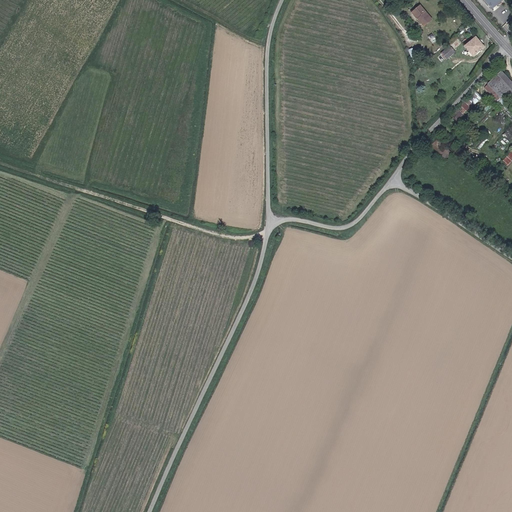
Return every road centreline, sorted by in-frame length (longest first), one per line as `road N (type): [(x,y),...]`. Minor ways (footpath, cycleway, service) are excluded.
road 1 (unclassified): [(268,221),(255,276),(153,511)]
road 2 (unclassified): [(282,0),(267,40),(268,221)]
road 3 (unclassified): [(394,179),(507,47)]
road 4 (unclassified): [(268,221),(348,224),(394,179)]
road 5 (unclassified): [(511,259),(394,179)]
